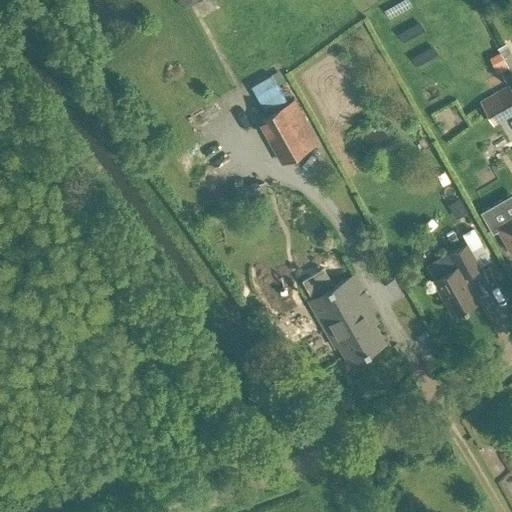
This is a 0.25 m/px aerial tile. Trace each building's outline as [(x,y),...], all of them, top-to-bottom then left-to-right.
[(249,78),(253,88),(275,80),(272,70),(249,78)] [(511,91),(510,87),(481,104),(493,125),(511,113),(511,91)] [(316,142),(294,101),(258,120),(281,161),(316,142)] [(511,249),(511,216),(495,226),(510,251),(511,249)] [(452,316),(478,301),(464,276),(480,267),(466,243),(449,252),(447,253),(448,254),(450,253),(457,265),(431,279),(452,316)] [(338,345),(348,363),(384,342),(374,324),(377,322),(371,311),(375,309),(354,273),(333,285),(323,268),(302,280),(312,297),(307,300),(334,347),(338,345)]
